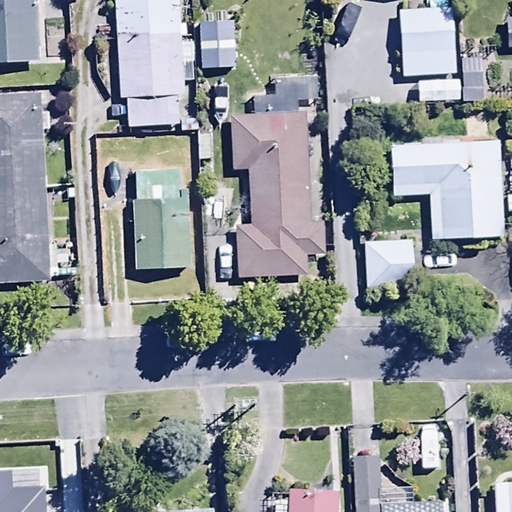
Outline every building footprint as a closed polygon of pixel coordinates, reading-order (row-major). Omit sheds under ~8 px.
[(0,0),(0,85),(8,85),(8,66),(35,66),(34,0),(0,0)] [(111,0),(116,102),(124,102),(125,130),(178,128),(176,100),(183,99),(178,0),(111,0)] [(397,14),(399,80),(453,78),(450,12),(397,14)] [(511,51),(511,20),(503,21),(504,52),(511,51)] [(481,63),(460,63),(460,105),(481,105),(481,63)] [(250,117),(294,116),(293,107),(312,106),(311,81),(271,82),(272,98),(250,99),(250,117)] [(417,83),(417,105),(457,105),(457,83),(417,83)] [(0,286),(49,284),(39,97),(0,98),(0,286)] [(294,116),(250,117),(228,118),(230,173),(246,172),(247,227),(234,227),(236,282),(307,280),(306,259),(322,258),(321,225),(308,225),(306,116),(294,116)] [(427,199),(428,243),(501,241),(498,146),(390,148),(391,199),(427,199)] [(130,204),(132,273),(188,272),(185,193),(179,193),(178,174),(134,175),(134,204),(130,204)] [(363,245),(364,292),(412,292),(411,245),(363,245)] [(352,511),(440,511),(440,504),(380,507),(377,462),(350,463),(352,511)] [(511,511),(511,485),(492,487),(493,511),(511,511)] [(334,511),(335,494),(287,492),(285,511),(334,511)]
